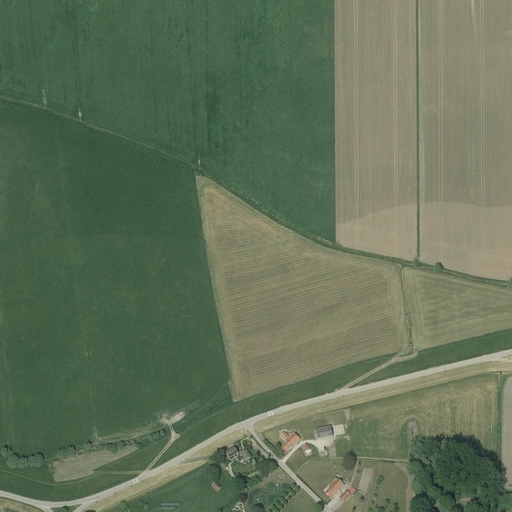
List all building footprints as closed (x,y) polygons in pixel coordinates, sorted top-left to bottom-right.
[(317,440),(335,437),(333,426),(315,429),(317,440)] [(280,436),(285,441),(286,442),(281,448),(286,454),(300,440),(293,434),(289,438),(284,432),(280,436)] [(307,445),(302,447),(306,454),(310,452),(307,445)] [(239,456),(240,455),(245,462),(250,459),(246,451),(242,454),(241,451),(237,453),(233,447),(224,453),(230,462),(239,456)] [(331,488),(325,494),(330,498),(343,486),(337,479),(329,487),(331,488)] [(221,488),(215,482),(211,486),(217,492),(221,488)] [(351,487),(340,499),(344,503),(356,492),(351,487)]
